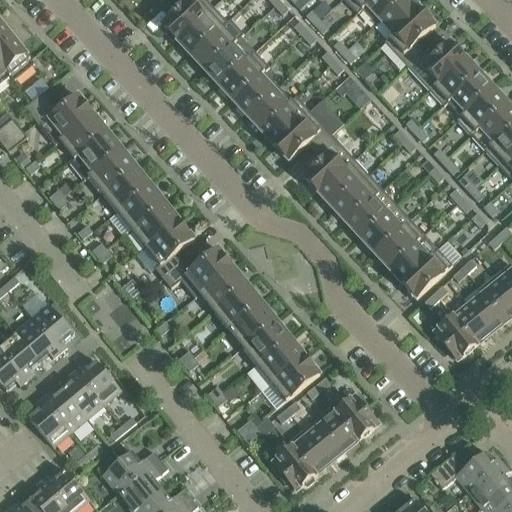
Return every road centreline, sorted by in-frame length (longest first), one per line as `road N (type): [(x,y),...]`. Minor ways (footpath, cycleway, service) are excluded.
road 1 (residential): [(58,0),(260,220),(301,236),(325,262),(341,307),(449,427)]
road 2 (residential): [(251,511),(130,360)]
road 3 (residential): [(348,511),(449,427)]
road 4 (residential): [(0,202),(82,298)]
